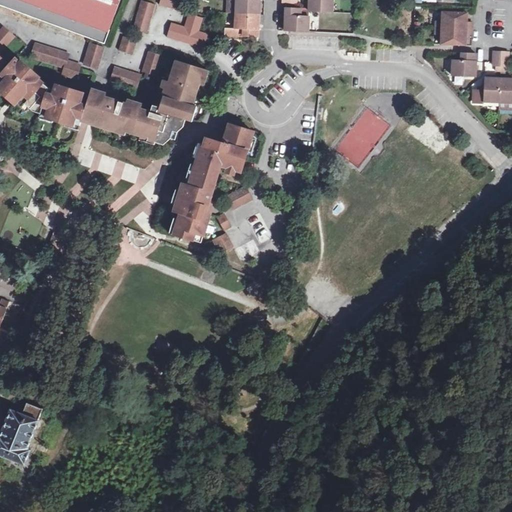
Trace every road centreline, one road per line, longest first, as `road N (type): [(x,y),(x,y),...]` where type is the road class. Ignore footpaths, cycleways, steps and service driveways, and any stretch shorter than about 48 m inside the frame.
road 1 (unclassified): [(251,511),(273,442),(324,354),(372,301),(511,183)]
road 2 (residential): [(340,65),(424,72),(511,175)]
road 3 (residential): [(278,60),(251,89),(258,112),(270,117),(340,65)]
